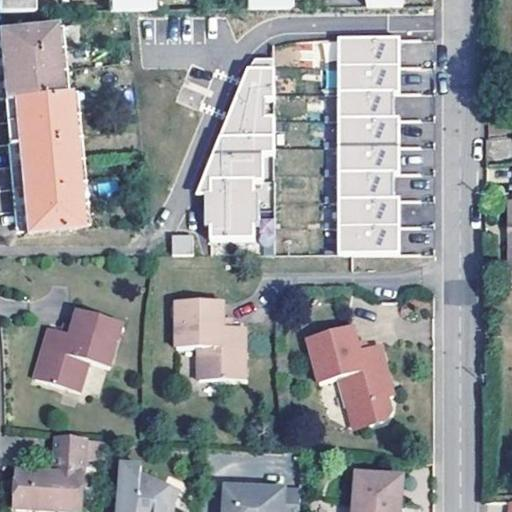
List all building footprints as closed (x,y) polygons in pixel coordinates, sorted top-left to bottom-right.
[(0,0),(0,13),(33,13),(33,0),(0,0)] [(128,11),(149,11),(149,0),(111,0),(111,11),(128,11)] [(252,0),(253,9),(291,8),(290,0),(252,0)] [(61,96),(70,96),(62,24),(52,26),(61,96)] [(25,238),(84,232),(70,96),(61,96),(52,26),(0,30),(0,77),(2,95),(3,102),(11,101),(12,107),(15,139),(16,149),(20,183),(21,193),(24,227),(25,238)] [(346,66),(346,71),(398,71),(398,43),(346,43),(346,66)] [(255,64),(195,198),(205,199),(204,247),(267,247),(266,159),(276,159),(276,63),(255,64)] [(346,92),(346,98),(392,98),(398,98),(398,71),(346,71),(346,92)] [(70,96),(84,232),(94,231),(80,95),(70,96)] [(392,122),(392,98),(346,98),(346,119),(346,124),(397,124),(397,122),(392,122)] [(16,238),(25,238),(24,227),(21,193),(20,183),(16,149),(15,139),(12,107),(11,101),(3,102),(16,238)] [(397,124),(346,124),(346,145),(346,151),(397,151),(397,124)] [(397,151),(346,151),(346,173),(346,178),(397,178),(397,151)] [(397,178),(346,178),(346,199),(346,205),(396,205),(396,202),(390,202),(390,179),(397,179),(397,178)] [(396,231),(396,205),(346,205),(346,225),(346,231),(396,231)] [(396,258),(396,231),(346,231),(346,252),(346,258),(396,258)] [(175,257),(196,258),(196,239),(175,240),(175,257)] [(231,323),(231,305),(183,306),(185,353),(206,353),(208,384),(254,383),(252,331),(239,331),(231,331),(231,323)] [(78,340),(70,338),(58,334),(42,382),(89,397),(99,367),(117,373),(132,328),(86,314),(80,334),(78,340)] [(238,322),(231,323),(231,331),(239,331),(238,322)] [(362,327),(317,340),(331,386),(352,380),(361,410),(367,408),(371,420),(381,426),(397,422),(403,411),(400,403),(407,401),(405,396),(390,345),(376,348),(368,350),(367,343),(362,327)] [(78,340),(80,334),(72,331),(70,338),(78,340)] [(374,341),(367,343),(368,350),(376,348),(374,341)] [(367,430),(381,426),(371,420),(367,408),(361,410),(367,430)] [(84,511),(90,443),(53,440),(52,478),(45,477),(14,475),(12,511),(84,511)] [(149,468),(129,467),(125,511),(173,511),(174,509),(175,501),(186,491),(149,477),(149,468)] [(356,474),(353,511),(400,511),(403,476),(356,474)] [(301,511),(303,491),(225,489),(223,511),(301,511)]
